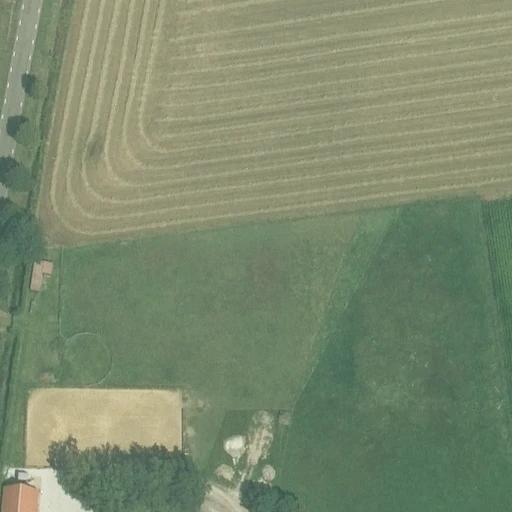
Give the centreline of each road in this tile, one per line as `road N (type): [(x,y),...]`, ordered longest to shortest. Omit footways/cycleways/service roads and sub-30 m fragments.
road 1 (unclassified): [(0,180),(32,0)]
road 2 (unknown): [(231,511),(212,489),(154,474),(112,485),(74,511)]
